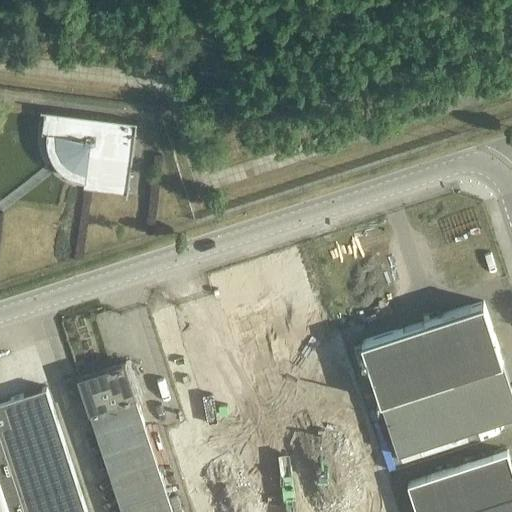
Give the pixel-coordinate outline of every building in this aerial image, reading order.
[(42,108),(41,110),(45,111),(43,132),(55,134),(54,138),(54,143),(56,147),(57,152),(59,156),(62,160),(65,164),(69,167),(73,169),(77,171),(81,173),(86,174),(84,186),(127,191),(127,195),(128,195),(138,121),(42,108)] [(362,370),(371,367),(399,452),(511,415),(511,385),(484,301),(363,341),(363,343),(354,346),(362,370)] [(234,320),(240,339),(249,366),(270,359),(263,337),(291,328),(283,304),(234,320)] [(320,314),(297,321),(306,348),(329,340),(320,314)] [(174,511),(168,491),(132,381),(126,362),(79,377),(85,396),(123,511),(174,511)] [(0,511),(87,511),(53,405),(47,386),(0,401),(0,511)] [(304,453),(206,484),(215,511),(385,511),(360,434),(357,425),(334,433),(337,442),(326,445),(323,436),(301,444),(304,453)] [(418,511),(511,511),(511,462),(508,450),(408,482),(418,511)]
